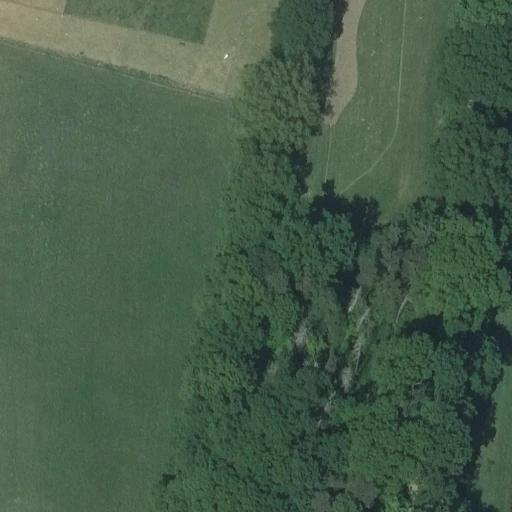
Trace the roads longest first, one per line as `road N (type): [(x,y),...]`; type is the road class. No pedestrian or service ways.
road 1 (track): [(301,0),(257,275),(290,295),(326,294),(447,252),(511,252)]
road 2 (track): [(487,0),(408,511)]
road 3 (track): [(220,511),(257,275)]
